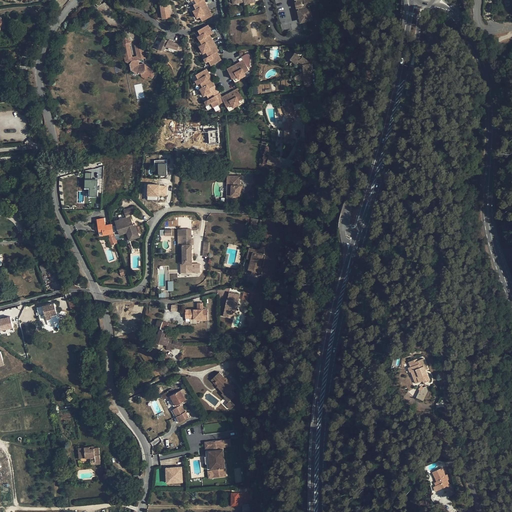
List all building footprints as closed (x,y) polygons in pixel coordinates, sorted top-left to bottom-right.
[(193,11),(195,14),(208,8),(203,0),(202,0),(196,3),(194,5),(196,9),(193,11)] [(295,0),(301,21),(311,19),(309,9),(306,9),(305,6),(305,5),(308,4),(309,3),(310,2),(309,1),(309,0),(307,0),(306,0),(304,1),(304,0),(295,0)] [(168,3),(160,4),(163,19),(171,17),(169,8),(168,3)] [(195,14),(197,18),(200,16),(202,21),(212,16),(208,8),(195,14)] [(213,33),(209,26),(199,31),(201,35),(199,37),(200,40),(210,35),(213,33)] [(202,50),(215,43),(210,35),(200,40),(203,44),(200,46),(202,50)] [(157,72),(145,64),(145,63),(139,64),(138,59),(145,58),(142,44),(135,45),(138,57),(135,58),(132,56),(130,44),(132,41),(126,37),(122,43),(126,61),(130,63),(131,70),(138,74),(141,73),(144,72),(149,76),(153,78),(157,72)] [(182,45),(163,39),(159,45),(158,45),(159,46),(157,48),(159,49),(158,50),(159,50),(159,49),(160,49),(160,50),(162,51),(162,50),(164,51),(166,46),(180,51),(182,45)] [(215,43),(202,50),(204,53),(207,52),(209,56),(217,52),(219,51),(215,43)] [(206,58),(205,59),(207,62),(209,61),(212,65),(221,60),(217,52),(209,56),(206,58)] [(310,84),(313,83),(312,72),(311,63),(302,56),(301,57),(295,52),(290,58),(296,64),(299,61),(303,64),(303,68),(304,72),(304,76),(305,84),(310,84)] [(236,64),(243,77),(246,75),(245,72),(249,69),(244,59),(236,64)] [(243,77),(236,64),(227,69),(233,78),(237,76),(239,79),(243,77)] [(199,73),(197,75),(199,79),(197,81),(198,84),(201,83),(211,77),(212,77),(208,69),(199,73)] [(215,86),(211,77),(201,83),(204,87),(201,89),(203,92),(215,86)] [(210,99),(220,94),(215,86),(203,92),(205,96),(208,95),(210,99)] [(231,94),(238,107),(241,105),(240,102),(245,100),(239,90),(231,94)] [(210,99),(207,100),(209,104),(212,103),(214,107),(225,102),(223,99),(220,93),(220,94),(210,99)] [(238,107),(231,94),(223,99),(225,102),(229,108),(233,106),(234,109),(238,107)] [(296,122),(295,122),(295,118),(294,116),(301,113),(299,109),(295,111),(292,104),(284,107),(286,114),(281,116),(281,121),(281,122),(282,122),(286,122),(284,139),(284,142),(291,142),(292,139),(296,139),(297,122),(296,122)] [(208,130),(208,143),(219,143),(218,130),(208,130)] [(276,166),(279,158),(270,155),(267,163),(276,166)] [(168,163),(160,163),(160,174),(168,174),(168,163)] [(91,179),(91,172),(85,172),(85,187),(90,187),(89,195),(97,195),(98,189),(99,189),(99,186),(97,186),(97,179),(91,179)] [(241,176),(228,176),(228,203),(240,203),(240,195),(243,195),(243,185),(241,185),(241,176)] [(267,176),(257,176),(257,187),(267,187),(267,176)] [(148,183),(148,194),(159,194),(167,194),(167,185),(160,185),(160,183),(148,183)] [(132,207),(124,209),(126,216),(134,213),(132,207)] [(130,216),(115,221),(117,225),(118,231),(120,234),(127,232),(131,231),(132,234),(138,232),(135,223),(133,224),(131,225),(130,222),(132,221),(130,216)] [(104,218),(97,219),(100,235),(109,233),(109,234),(110,238),(109,238),(111,245),(117,243),(115,236),(114,233),(113,232),(112,226),(112,224),(106,225),(104,218)] [(183,244),(183,254),(192,254),(191,244),(191,239),(191,235),(182,235),(183,244)] [(262,239),(261,246),(265,247),(268,248),(270,241),(262,239)] [(252,273),(258,275),(263,254),(265,247),(268,248),(265,247),(261,246),(260,250),(259,253),(255,252),(256,250),(250,248),(247,258),(251,259),(248,269),(253,270),(252,273)] [(192,254),(183,254),(183,263),(181,263),(181,269),(187,269),(187,273),(192,273),(192,272),(200,272),(200,264),(195,264),(195,265),(194,265),(194,266),(192,266),(192,264),(192,254)] [(49,260),(41,264),(42,265),(40,266),(43,273),(48,271),(50,275),(54,272),(49,260)] [(240,295),(229,293),(227,299),(225,307),(223,316),(233,318),(235,309),(237,310),(238,301),(240,295)] [(198,309),(185,309),(186,318),(190,317),(190,319),(196,318),(202,318),(202,320),(208,320),(208,309),(203,309),(203,302),(198,302),(198,309)] [(54,303),(43,306),(46,319),(58,316),(57,313),(54,303)] [(10,317),(0,319),(0,331),(12,329),(10,317)] [(220,323),(232,325),(233,319),(221,317),(220,323)] [(167,330),(161,328),(163,321),(157,320),(156,324),(161,326),(156,342),(167,345),(168,342),(173,343),(172,347),(174,347),(176,341),(174,340),(169,339),(164,337),(167,330)] [(169,323),(163,321),(161,328),(167,330),(167,328),(169,323)] [(183,343),(176,341),(174,347),(181,349),(183,343)] [(428,368),(424,357),(417,360),(416,358),(409,361),(411,366),(408,367),(410,371),(411,371),(414,378),(417,377),(419,382),(423,380),(424,383),(430,380),(427,373),(424,374),(423,370),(425,369),(428,368)] [(219,372),(214,377),(216,380),(215,381),(218,385),(219,386),(218,387),(223,392),(222,394),(229,401),(230,400),(236,395),(231,390),(234,388),(219,372)] [(419,390),(416,397),(423,401),(430,387),(427,386),(423,387),(423,389),(419,390)] [(180,390),(177,392),(173,389),(172,389),(168,391),(170,396),(172,398),(175,405),(176,405),(179,403),(186,400),(185,399),(183,394),(180,390)] [(180,405),(173,409),(180,422),(189,417),(182,404),(180,405)] [(222,441),(209,442),(210,448),(212,447),(213,450),(210,450),(212,468),(215,468),(226,466),(224,449),(223,449),(222,441)] [(85,447),(79,447),(80,458),(85,457),(90,457),(91,459),(95,459),(95,462),(101,461),(99,447),(94,448),(90,448),(90,446),(85,447)] [(167,467),(168,483),(184,482),(183,467),(167,467)] [(215,470),(209,471),(210,476),(225,475),(225,467),(215,468),(215,470)] [(445,475),(442,467),(432,472),(437,481),(438,484),(440,489),(444,487),(445,491),(453,487),(451,484),(450,484),(448,480),(445,475)] [(249,493),(231,493),(231,505),(242,505),(242,502),(249,502),(249,493)]
